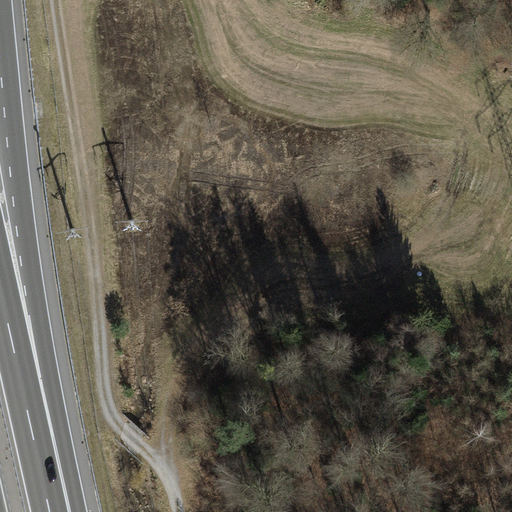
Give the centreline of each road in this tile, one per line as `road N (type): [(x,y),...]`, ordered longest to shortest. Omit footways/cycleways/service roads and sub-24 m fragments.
road 1 (motorway): [(56,511),(3,0)]
road 2 (track): [(57,0),(93,264),(101,390),(113,416),(171,481)]
road 3 (track): [(171,481),(164,428),(177,363),(225,313),(399,258),(437,225),(453,189)]
road 4 (motorway): [(50,511),(0,284)]
